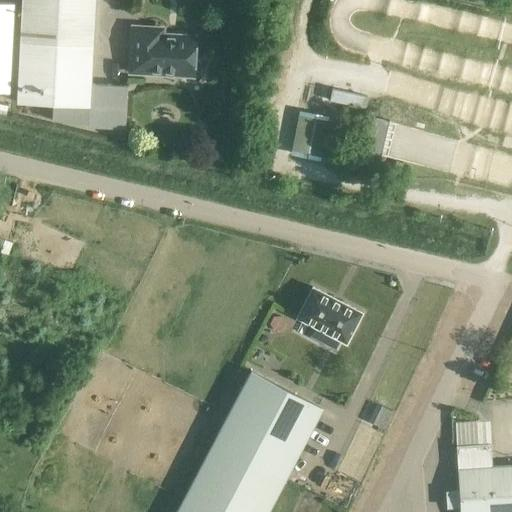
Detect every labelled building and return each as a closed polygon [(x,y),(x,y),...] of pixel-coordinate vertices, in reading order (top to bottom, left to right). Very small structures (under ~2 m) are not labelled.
[(124,129),(126,86),(91,84),(95,0),(20,0),(18,41),(15,102),(51,104),(51,121),(89,123),(89,127),(124,129)] [(0,1),(0,91),(9,92),(14,2),(0,1)] [(132,26),(130,71),(193,75),(195,36),(180,35),(179,39),(164,38),(164,28),(132,26)] [(436,158),(438,128),(391,126),(390,155),(436,158)] [(312,287),(296,317),(346,343),(362,312),(312,287)] [(267,511),(322,407),(251,370),(175,511),(267,511)] [(382,428),(391,410),(380,405),(371,422),(382,428)] [(511,511),(511,464),(478,466),(477,446),(456,447),(458,491),(449,491),(446,495),(447,503),(450,506),(459,506),(459,511),(511,511)]
